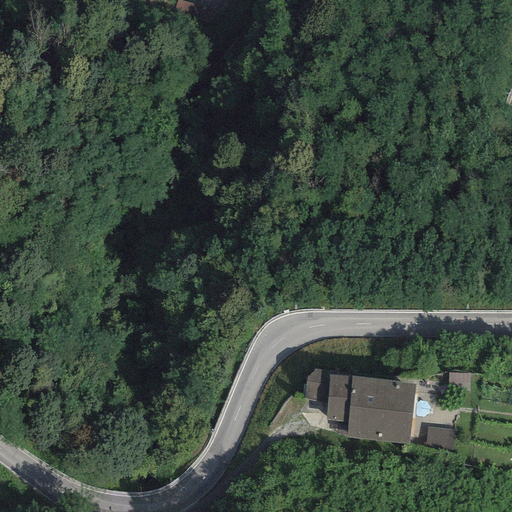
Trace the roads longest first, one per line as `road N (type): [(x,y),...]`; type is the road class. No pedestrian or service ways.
road 1 (tertiary): [(135,511),(175,502),(206,475),(257,365),(294,331),(351,323),(511,324)]
road 2 (tertiary): [(0,449),(61,493),(121,511)]
